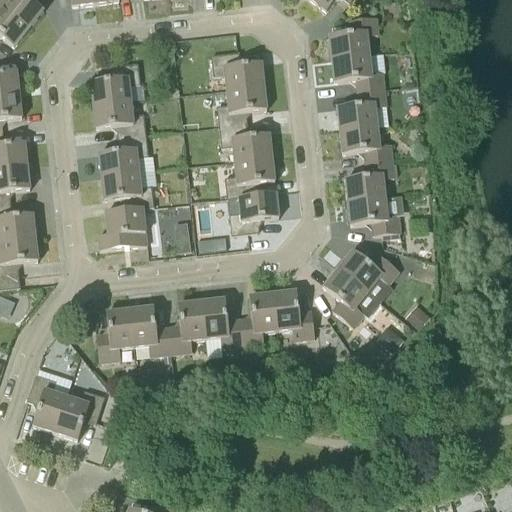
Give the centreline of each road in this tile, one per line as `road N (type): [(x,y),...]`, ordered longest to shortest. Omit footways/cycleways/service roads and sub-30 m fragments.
road 1 (residential): [(292,57),(252,21),(82,37),(55,74),(80,291)]
road 2 (residential): [(80,291),(277,271),(309,227),(292,57)]
road 3 (residential): [(0,419),(37,331),(80,291)]
